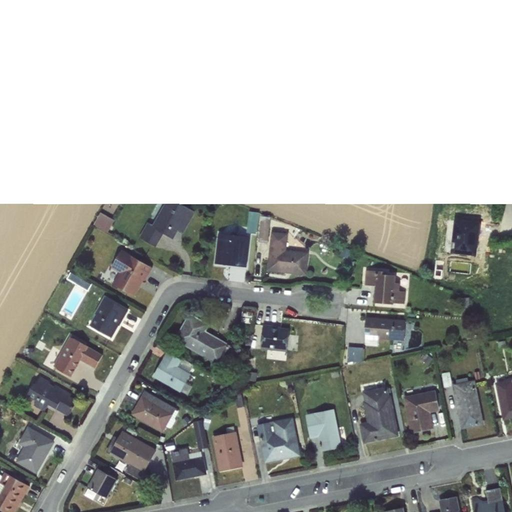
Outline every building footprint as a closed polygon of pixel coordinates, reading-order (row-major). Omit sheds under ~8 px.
[(139,238),(156,248),(164,234),(174,239),(178,231),(183,234),(196,212),(169,196),(153,224),(148,222),(139,238)] [(250,210),(249,231),(259,232),(260,210),(250,210)] [(101,211),(95,223),(110,230),(116,218),(101,211)] [(271,224),(263,222),(261,238),(268,239),(271,224)] [(289,233),(271,231),(267,271),(306,275),(309,252),(287,250),(289,233)] [(218,233),(215,263),(246,267),(250,237),(241,236),(236,232),(227,234),(218,233)] [(134,297),(144,280),(146,281),(153,268),(122,250),(112,268),(119,273),(113,284),(134,297)] [(400,283),(394,283),(394,275),(383,274),(382,271),(366,270),(365,285),(376,286),(375,303),(404,304),(405,292),(399,291),(400,283)] [(89,325),(112,338),(128,311),(104,297),(89,325)] [(210,324),(189,313),(174,340),(219,365),(230,345),(207,331),(210,324)] [(404,341),(406,321),(366,317),(364,342),(379,344),(380,339),(404,341)] [(272,326),(263,325),(261,347),(287,350),(289,331),(273,328),(272,326)] [(71,337),(54,367),(71,377),(81,360),(95,368),(103,355),(71,337)] [(349,360),(365,360),(366,346),(349,345),(349,360)] [(180,392),(191,373),(179,366),(182,360),(167,352),(153,377),(180,392)] [(40,375),(27,396),(36,401),(34,405),(45,412),(49,405),(68,417),(78,401),(71,396),(72,395),(55,384),(54,386),(49,383),(50,382),(40,375)] [(484,424),(475,379),(452,384),(462,429),(484,424)] [(511,381),(511,379),(495,383),(503,421),(511,418),(511,381)] [(360,423),(364,444),(399,436),(391,395),(389,395),(387,387),(363,392),(367,422),(360,423)] [(162,432),(176,408),(145,390),(131,414),(162,432)] [(440,411),(436,390),(404,397),(411,434),(434,429),(431,413),(440,411)] [(321,451),(342,447),(334,409),(306,415),(311,438),(317,438),(321,451)] [(257,425),(264,463),(301,456),(293,417),(257,425)] [(55,442),(29,426),(19,443),(24,447),(16,462),(36,474),(55,442)] [(157,450),(123,431),(110,453),(144,473),(157,450)] [(212,436),(219,472),(243,467),(236,432),(212,436)] [(176,481),(207,474),(203,456),(172,463),(176,481)] [(118,480),(98,469),(88,487),(108,498),(118,480)] [(0,481),(0,509),(4,511),(15,511),(30,486),(5,472),(0,481)] [(504,511),(499,488),(486,491),(488,500),(483,501),(477,497),(472,498),(474,511),(504,511)] [(460,511),(457,496),(439,500),(440,511),(460,511)]
